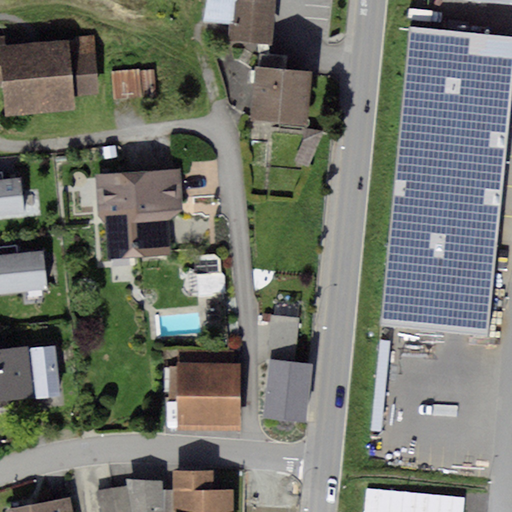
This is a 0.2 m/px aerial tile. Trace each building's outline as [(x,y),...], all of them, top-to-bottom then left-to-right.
[(275,0),(211,0),(207,26),(235,29),(244,30),(245,0),(250,0),(275,3),(275,0)] [(275,3),(250,0),(245,0),(244,30),(235,29),(232,46),(273,49),(275,3)] [(511,85),(511,35),(408,26),(379,327),(487,337),(511,85)] [(95,40),(70,43),(75,96),(100,93),(95,40)] [(70,43),(0,50),(0,52),(7,118),(77,111),(75,96),(70,43)] [(258,67),(255,67),(250,122),(309,126),(313,72),(286,69),(287,57),(259,55),(258,67)] [(159,74),(116,76),(117,104),(160,102),(159,74)] [(0,173),(0,215),(24,213),(21,177),(1,179),(0,173)] [(182,175),(102,182),(108,263),(173,258),(170,223),(186,221),(182,175)] [(52,250),(0,254),(0,295),(55,290),(52,250)] [(206,289),(224,292),(226,276),(209,273),(206,289)] [(27,351),(0,353),(0,406),(33,403),(27,351)] [(55,352),(32,355),(38,404),(61,401),(55,352)] [(314,370),(273,365),(267,425),(308,429),(314,370)] [(239,373),(180,373),(180,433),(239,433),(239,373)] [(219,473),(175,473),(175,511),(233,511),(234,496),(220,497),(219,473)] [(165,511),(163,487),(130,485),(134,511),(165,511)] [(367,491),(366,511),(464,511),(466,494),(367,491)] [(132,511),(130,492),(100,496),(102,511),(132,511)] [(72,511),(70,502),(25,511),(72,511)]
